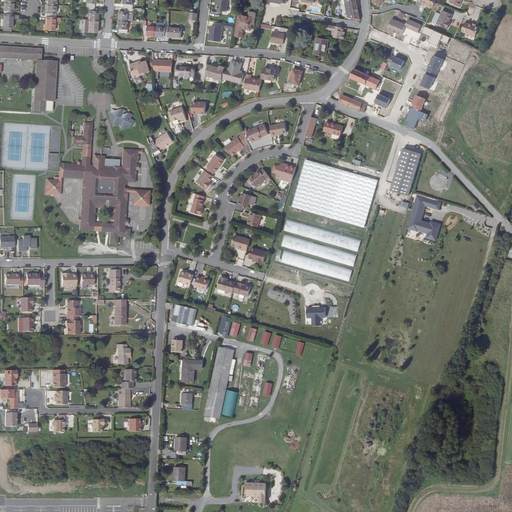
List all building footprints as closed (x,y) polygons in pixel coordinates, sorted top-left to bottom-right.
[(126,0),(126,5),(126,9),(135,9),(135,0),(126,0)] [(226,11),(227,0),(215,0),(215,4),(217,5),(216,10),(226,11)] [(346,12),(347,16),(360,18),(359,17),(355,1),(347,2),(347,3),(344,4),(345,10),(348,9),(349,12),(346,12)] [(4,2),(3,14),(12,15),(12,11),(13,11),(14,2),(4,2)] [(55,17),(56,5),(46,5),(45,13),(46,13),(46,17),(55,17)] [(88,11),(88,19),(98,20),(98,11),(94,11),(94,7),(85,7),(85,10),(88,11)] [(122,13),(121,21),(131,21),(135,22),(135,13),(135,9),(126,9),(126,13),(122,13)] [(448,23),(452,14),(442,10),(436,23),(447,28),(449,24),(448,23)] [(189,12),(188,20),(197,20),(197,12),(189,12)] [(12,28),(13,19),(18,19),(18,15),(12,15),(3,14),(2,27),(3,27),(9,28),(12,28)] [(252,14),(251,19),(240,17),(237,38),(244,39),(245,31),(252,32),(253,27),(256,28),(258,15),(252,14)] [(59,21),(59,18),(55,17),(46,17),(45,17),(45,30),(54,30),(55,21),(59,21)] [(88,19),(87,32),(96,32),(96,28),(97,28),(98,20),(88,19)] [(122,30),(122,34),(130,34),(131,21),(121,21),(121,30),(122,30)] [(469,22),(469,23),(465,21),(461,30),(476,37),(480,27),(469,22)] [(333,29),(332,36),(342,38),(343,34),(341,33),(342,29),(342,26),(327,23),(327,28),(333,29)] [(221,41),(223,26),(210,24),(208,39),(221,41)] [(149,35),(149,36),(158,37),(159,27),(146,26),(146,35),(149,35)] [(167,36),(171,36),(171,28),(159,27),(158,37),(167,37),(167,36)] [(184,38),(184,29),(171,28),(171,36),(171,37),(184,38)] [(285,45),(284,52),(289,52),(292,33),(287,32),(287,35),(275,33),(273,43),(285,45)] [(330,52),(332,41),(320,38),(316,56),(327,58),(328,52),(330,52)] [(57,63),(41,62),(41,53),(41,51),(0,47),(0,59),(37,63),(34,113),(45,114),(45,112),(45,102),(53,102),(54,103),(57,63)] [(173,62),(160,61),(159,72),(172,73),(173,62)] [(383,62),(380,69),(385,71),(388,64),(383,62)] [(142,65),(141,64),(133,66),(136,78),(152,73),(149,63),(142,65)] [(210,77),(224,79),(226,68),(222,67),(221,68),(218,67),(218,66),(213,65),(210,77)] [(200,68),(179,67),(179,75),(189,76),(189,77),(195,77),(195,76),(199,76),(200,68)] [(244,84),(247,75),(229,69),(226,79),(244,84)] [(277,81),(279,72),(267,70),(265,79),(277,81)] [(301,86),(304,72),(296,70),(292,84),(301,86)] [(369,85),(373,76),(358,70),(353,79),(369,85)] [(249,76),(246,90),(263,93),(265,82),(253,80),(254,77),(249,76)] [(380,90),(381,90),(383,83),(384,80),(381,79),(373,76),(369,85),(380,90)] [(334,98),(334,101),(364,112),(366,105),(367,104),(346,96),(339,93),(334,98)] [(45,112),(52,112),(53,102),(45,102),(45,112)] [(208,115),(208,104),(195,104),(195,114),(200,114),(200,113),(203,113),(203,115),(208,115)] [(366,105),(364,112),(374,115),(377,109),(366,105)] [(190,121),(186,108),(172,112),(175,122),(184,119),(185,122),(190,121)] [(126,116),(124,110),(112,113),(116,125),(122,123),(124,129),(136,125),(132,114),(126,116)] [(310,116),(304,136),(311,138),(317,118),(310,116)] [(71,137),(71,145),(81,146),(89,146),(91,123),(83,122),(82,138),(71,137)] [(282,133),(281,123),(266,125),(268,136),(271,136),(271,134),(275,134),(282,133)] [(342,137),(345,128),(328,124),(326,133),(342,137)] [(264,135),(260,125),(244,131),(248,143),(252,141),(252,140),(264,135)] [(241,147),(244,144),(241,134),(235,139),(234,138),(222,148),(230,157),(234,154),(234,153),(241,148),(241,147)] [(157,143),(154,138),(150,140),(159,168),(167,167),(161,151),(175,144),(170,135),(157,143)] [(89,146),(81,146),(81,148),(80,157),(89,157),(89,149),(89,146)] [(411,196),(423,154),(405,149),(394,191),(411,196)] [(123,190),(123,186),(123,183),(134,183),(135,171),(135,166),(135,163),(137,163),(138,155),(138,150),(122,150),(121,169),(118,169),(116,169),(115,167),(103,167),(103,162),(103,159),(101,156),(96,156),(95,173),(93,173),(88,167),(88,166),(89,157),(80,157),(80,165),(79,165),(74,165),(61,164),(60,179),(81,180),(81,183),(79,218),(83,219),(83,223),(79,223),(78,231),(93,232),(93,224),(94,209),(112,210),(112,212),(110,214),(110,221),(112,221),(111,225),(100,224),(99,232),(109,233),(108,245),(116,245),(117,238),(128,238),(129,230),(125,230),(125,227),(125,220),(126,200),(122,200),(123,190)] [(48,154),(48,166),(57,166),(57,154),(48,154)] [(205,168),(206,169),(204,173),(211,177),(213,173),(214,174),(222,161),(213,155),(205,168)] [(91,156),(91,166),(88,166),(88,167),(93,173),(95,173),(96,156),(91,156)] [(365,227),(378,183),(307,161),(294,206),(365,227)] [(57,178),(52,178),(52,181),(60,181),(60,179),(61,164),(58,164),(57,172),(57,178)] [(280,182),(291,185),(296,169),(282,165),(281,167),(280,166),(279,169),(274,168),(272,175),(277,176),(276,179),(281,181),(280,182)] [(255,190),(268,178),(261,171),(258,174),(257,173),(254,176),(255,177),(252,179),(249,182),(255,190)] [(211,177),(204,173),(203,172),(197,182),(207,189),(210,185),(208,184),(210,182),(212,178),(211,177)] [(60,181),(52,181),(45,180),(44,195),(59,196),(60,181)] [(149,207),(150,191),(127,190),(126,193),(134,194),(134,206),(149,207)] [(203,201),(203,197),(195,195),(191,213),(201,216),(202,210),(201,210),(203,201)] [(238,203),(237,207),(248,210),(251,198),(242,195),(241,200),(240,203),(238,203)] [(476,211),(480,207),(475,202),(471,207),(476,211)] [(420,215),(410,212),(405,230),(424,235),(422,240),(432,242),(436,226),(418,221),(420,215)] [(180,217),(186,219),(185,222),(201,226),(203,220),(181,214),(180,217)] [(258,229),(261,217),(250,215),(247,227),(258,229)] [(361,239),(286,220),(283,232),(358,250),(361,239)] [(37,245),(37,234),(28,234),(28,231),(21,231),(21,236),(18,236),(18,248),(25,248),(25,243),(30,243),(30,245),(37,245)] [(12,237),(0,236),(0,246),(12,247),(12,237)] [(354,265),(357,253),(283,236),(280,248),(354,265)] [(239,249),(239,251),(247,253),(251,241),(235,237),(232,247),(239,249)] [(255,261),(258,262),(258,263),(264,265),(267,253),(252,249),(249,259),(255,261)] [(274,262),(349,280),(352,268),(277,250),(274,262)] [(348,283),(273,265),(270,277),(345,295),(348,283)] [(119,290),(119,270),(109,270),(109,290),(119,290)] [(59,286),(74,287),(74,275),(67,275),(64,275),(64,273),(59,273),(59,286)] [(20,286),(24,285),(24,277),(20,277),(20,274),(7,274),(7,284),(20,284),(20,286)] [(183,274),(180,285),(192,288),(195,277),(183,274)] [(40,288),(46,288),(46,276),(41,276),(41,275),(28,275),(29,286),(41,286),(40,288)] [(93,285),(93,275),(80,275),(80,285),(93,285)] [(202,281),(202,279),(198,278),(195,289),(208,292),(210,283),(202,281)] [(222,278),(218,290),(235,295),(235,294),(237,284),(229,282),(226,281),(227,280),(222,278)] [(241,284),(241,285),(237,284),(235,294),(250,298),(253,288),(246,286),(246,285),(241,284)] [(35,299),(28,299),(22,299),(23,313),(34,313),(34,304),(35,304),(35,299)] [(123,317),(125,317),(125,299),(115,299),(115,325),(123,325),(123,317)] [(315,308),(307,308),(308,318),(313,318),(313,320),(322,319),(322,317),(339,315),(338,305),(320,307),(315,307),(315,308)] [(194,324),(196,309),(173,307),(172,315),(178,316),(178,322),(194,324)] [(65,328),(63,330),(63,336),(78,336),(78,322),(77,322),(77,317),(66,317),(66,322),(64,322),(64,327),(65,327),(65,328)] [(229,337),(230,317),(222,317),(221,337),(229,337)] [(35,333),(35,318),(25,318),(25,333),(35,333)] [(242,339),(245,327),(239,326),(236,338),(242,339)] [(253,342),(256,329),(249,327),(246,340),(253,342)] [(264,331),(260,344),(267,346),(271,333),(264,331)] [(274,334),(271,347),(278,349),(281,336),(274,334)] [(180,352),(181,341),(172,341),(171,352),(180,352)] [(301,356),(304,343),(299,341),(295,354),(301,356)] [(126,347),(126,344),(115,344),(115,348),(116,348),(116,363),(126,364),(127,356),(129,356),(129,348),(126,347)] [(234,352),(218,349),(208,397),(223,402),(234,352)] [(246,352),(243,365),(250,367),(253,354),(246,352)] [(187,362),(187,369),(182,369),(181,382),(192,382),(193,369),(197,369),(198,363),(187,362)] [(65,367),(53,367),(53,375),(55,375),(55,377),(54,379),(54,382),(55,384),(66,384),(65,367)] [(135,382),(134,369),(125,369),(125,382),(122,382),(122,390),(130,390),(133,390),(133,382),(135,382)] [(15,376),(15,371),(3,371),(3,386),(14,386),(14,378),(14,376),(15,376)] [(264,382),(263,395),(270,396),(271,383),(264,382)] [(130,390),(122,390),(119,390),(120,408),(130,408),(129,402),(131,402),(130,390)] [(11,392),(12,391),(0,391),(0,398),(8,399),(8,410),(15,410),(15,404),(12,400),(15,397),(11,394),(11,392)] [(65,406),(65,392),(54,392),(54,396),(53,396),(52,400),(54,400),(54,402),(54,406),(65,406)] [(191,411),(191,394),(180,394),(180,406),(183,406),(183,411),(191,411)] [(203,418),(219,421),(223,402),(208,397),(203,418)] [(15,428),(14,414),(4,414),(4,428),(15,428)] [(140,419),(129,420),(129,433),(141,432),(141,427),(140,427),(140,419)] [(63,422),(52,421),(52,433),(63,433),(63,426),(63,422)] [(102,421),(91,421),(91,433),(101,433),(101,426),(102,426),(102,421)] [(36,425),(26,425),(26,434),(36,434),(36,425)] [(185,456),(186,439),(175,439),(175,452),(177,452),(178,456),(185,456)] [(184,482),(184,469),(174,469),(173,482),(176,482),(176,486),(188,486),(188,482),(184,482)] [(261,486),(238,485),(238,497),(251,498),(251,505),(261,505),(261,486)]
